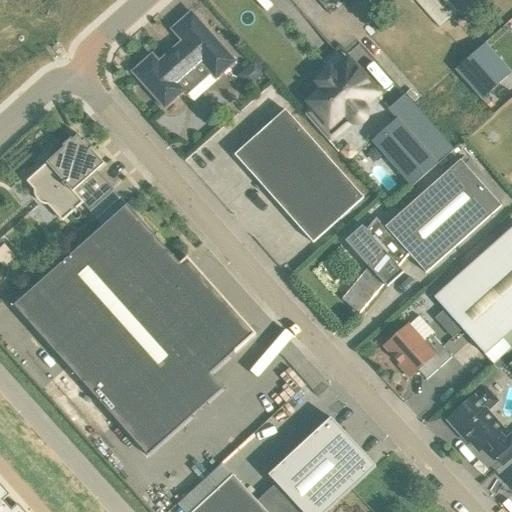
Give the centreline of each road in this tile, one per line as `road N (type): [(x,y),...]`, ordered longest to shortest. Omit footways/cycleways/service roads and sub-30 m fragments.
road 1 (unclassified): [(468,511),(266,301),(80,81)]
road 2 (unclassified): [(0,375),(125,511)]
